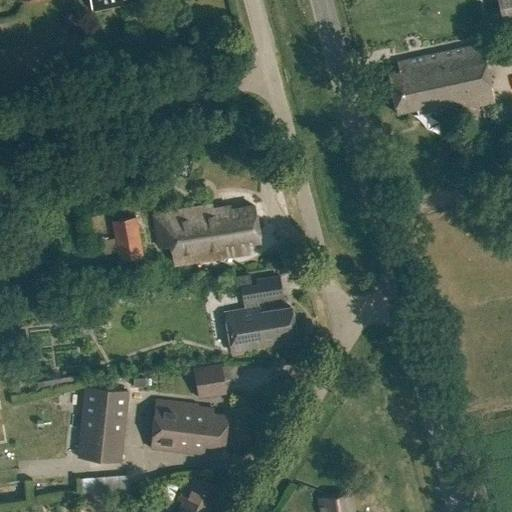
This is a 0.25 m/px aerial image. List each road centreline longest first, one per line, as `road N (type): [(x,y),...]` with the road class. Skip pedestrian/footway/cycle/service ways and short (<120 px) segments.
road 1 (tertiary): [(398,298),(319,0)]
road 2 (unclassified): [(0,134),(272,75)]
road 3 (residential): [(339,314),(272,75)]
road 4 (unclassified): [(246,511),(340,348),(339,314)]
road 5 (tertiary): [(458,511),(398,298)]
